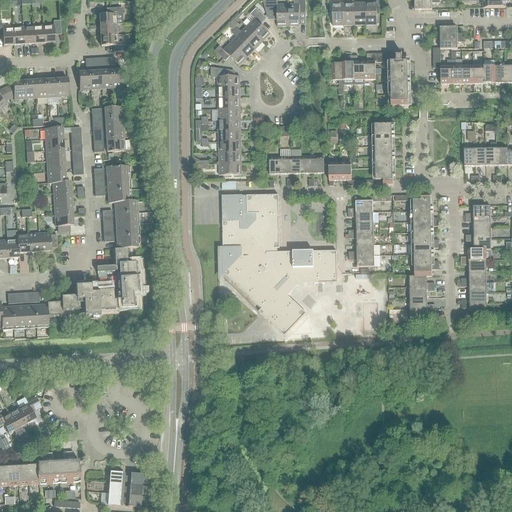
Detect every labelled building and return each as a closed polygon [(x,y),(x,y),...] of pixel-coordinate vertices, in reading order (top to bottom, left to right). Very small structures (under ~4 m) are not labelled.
[(298,0),(299,5),(287,5),(288,28),(299,27),(299,13),(304,13),(304,0),(298,0)] [(439,4),(438,0),(416,0),(414,0),(414,11),(431,11),(431,4),(439,4)] [(505,8),(504,0),(482,0),(482,9),(505,8)] [(276,28),(288,28),(287,5),(277,5),(277,3),(263,3),(267,16),(276,15),(276,28)] [(332,27),(343,26),(343,4),(331,4),(332,27)] [(343,26),(354,26),(354,4),(343,4),(343,26)] [(354,4),(354,26),(365,26),(364,4),(354,4)] [(376,4),(364,4),(365,26),(376,26),(376,4)] [(98,16),(99,26),(116,25),(116,24),(122,24),(121,14),(121,8),(117,9),(117,8),(105,9),(105,15),(98,16)] [(254,19),(246,27),(262,43),(270,35),(259,25),(266,19),(256,9),(250,16),(254,19)] [(0,20),(0,38),(2,39),(3,47),(13,46),(12,29),(2,29),(1,21),(0,20)] [(43,27),(44,44),(54,43),(54,36),(60,35),(59,21),(53,22),(53,26),(43,27)] [(117,35),(116,25),(99,26),(100,36),(117,35)] [(33,45),(32,27),(22,28),(23,45),(33,45)] [(44,44),(43,27),(32,27),(33,45),(44,44)] [(254,51),(262,43),(246,27),(241,32),(237,28),(234,31),(254,51)] [(23,45),(22,28),(12,29),(13,46),(23,45)] [(439,39),(464,39),(464,34),(456,35),(456,28),(439,28),(439,39)] [(236,38),(231,43),(247,59),(254,51),(234,31),(232,34),(236,38)] [(100,36),(100,47),(112,46),(113,53),(127,52),(126,45),(122,46),(122,43),(117,43),(117,35),(100,36)] [(440,50),(457,50),(457,43),(465,43),(464,39),(439,39),(439,49),(439,50),(440,50)] [(239,67),(247,59),(231,43),(223,51),(219,47),(214,51),(225,62),(229,57),(239,67)] [(375,64),(390,63),(391,107),(408,107),(407,63),(401,63),(401,54),(374,55),(375,64)] [(375,81),(375,64),(374,55),(370,55),(370,64),(364,64),(364,81),(375,81)] [(353,81),(353,57),(348,57),(349,64),(342,64),(342,81),(353,81)] [(364,81),(364,64),(357,64),(357,57),(353,57),(353,81),(364,81)] [(440,68),(440,70),(440,86),(451,85),(451,61),(446,61),(447,68),(440,68)] [(451,85),(462,85),(462,68),(455,68),(455,61),(451,61),(451,85)] [(342,81),(342,64),(331,64),(331,82),(338,81),(338,89),(343,89),(342,81)] [(494,85),(494,67),(483,68),(484,85),(494,85)] [(494,85),(505,84),(505,67),(494,67),(494,85)] [(473,85),(473,68),(462,68),(462,85),(473,85)] [(473,85),(484,85),(483,68),(473,68),(473,85)] [(217,89),(239,88),(239,77),(233,77),(232,72),(211,69),(211,78),(217,78),(217,89)] [(112,89),(111,71),(100,72),(101,90),(112,89)] [(122,71),(111,71),(112,89),(123,89),(122,71)] [(101,90),(100,72),(89,73),(90,91),(101,90)] [(90,91),(89,73),(78,73),(79,91),(90,91)] [(67,79),(56,80),(57,98),(68,97),(67,79)] [(56,80),(45,81),(46,99),(57,98),(56,80)] [(45,81),(34,82),(35,99),(46,99),(45,81)] [(12,85),(3,89),(8,100),(13,97),(13,101),(25,100),(23,82),(12,83),(12,85)] [(34,82),(23,82),(25,100),(35,99),(34,82)] [(217,100),(239,99),(239,88),(217,89),(217,100)] [(0,111),(6,104),(4,102),(8,100),(3,89),(0,90),(0,111)] [(217,111),(240,110),(239,99),(217,100),(217,111)] [(103,109),(104,120),(122,119),(121,108),(103,109)] [(217,111),(218,122),(240,121),(240,110),(217,111)] [(123,130),(122,119),(104,120),(105,131),(123,130)] [(218,133),(240,132),(240,121),(218,122),(218,133)] [(375,181),(352,181),(352,187),(392,186),(391,126),(374,126),(375,181)] [(288,128),(279,128),(279,138),(288,138),(288,128)] [(45,141),(62,140),(62,129),(44,130),(45,141)] [(105,131),(105,142),(123,141),(123,130),(105,131)] [(218,143),(240,143),(240,132),(218,133),(218,143)] [(62,140),(45,141),(45,152),(63,151),(62,140)] [(124,152),(123,141),(105,142),(106,153),(124,152)] [(218,154),(240,154),(240,143),(218,143),(218,154)] [(507,149),(496,150),(496,167),(507,167),(507,149)] [(475,167),(474,150),(463,150),(464,168),(475,167)] [(485,150),(474,150),(475,167),(485,167),(485,150)] [(496,167),(496,150),(485,150),(485,167),(496,167)] [(63,151),(45,152),(46,163),(64,162),(63,151)] [(218,154),(218,165),(241,165),(240,154),(218,154)] [(323,175),(323,157),(312,158),(312,175),(323,175)] [(269,176),(280,175),(279,158),(268,158),(269,176)] [(290,175),(290,158),(279,158),(280,175),(290,175)] [(301,175),(301,158),(290,158),(290,175),(301,175)] [(312,175),(312,158),(301,158),(301,175),(312,175)] [(64,162),(46,163),(47,173),(64,172),(64,162)] [(339,164),(328,165),(329,187),(333,187),(333,182),(340,182),(339,164)] [(352,187),(352,181),(351,181),(350,164),(339,164),(340,182),(346,182),(346,187),(352,187)] [(241,165),(218,165),(219,177),(241,176),(241,165)] [(114,204),(134,202),(128,202),(126,168),(115,168),(115,167),(106,168),(108,204),(114,204)] [(64,172),(47,173),(47,185),(52,185),(52,184),(65,183),(64,172)] [(235,190),(235,182),(221,183),(221,191),(235,190)] [(52,184),(52,185),(53,195),(71,194),(70,183),(65,183),(52,184)] [(94,189),(94,197),(104,197),(104,188),(94,189)] [(71,194),(53,195),(53,206),(71,205),(71,194)] [(223,274),(254,304),(304,253),(275,253),(274,249),(279,249),(278,196),(246,197),(242,197),(242,196),(221,197),(223,274)] [(431,271),(438,271),(438,262),(431,262),(431,249),(438,249),(438,241),(431,241),(430,228),(438,228),(437,219),(430,219),(430,196),(395,197),(395,202),(413,202),(414,277),(409,278),(409,321),(427,321),(427,314),(435,314),(434,306),(426,306),(426,293),(434,292),(434,284),(426,284),(426,278),(431,278),(431,271)] [(347,210),(347,214),(373,213),(372,203),(390,202),(390,197),(368,197),(368,202),(355,203),(355,209),(347,210)] [(137,249),(134,202),(114,204),(117,250),(128,250),(137,249)] [(71,205),(53,206),(54,217),(72,216),(71,205)] [(465,219),(490,218),(490,207),(472,208),(473,214),(465,215),(465,219)] [(101,212),(102,220),(112,220),(111,211),(101,212)] [(355,225),(373,224),(373,213),(347,214),(347,218),(355,218),(355,225)] [(72,216),(54,217),(55,228),(57,228),(57,234),(69,233),(69,227),(73,227),(72,216)] [(490,229),(490,218),(465,219),(465,223),(473,223),(473,229),(490,229)] [(348,231),(348,235),(373,235),(373,224),(355,225),(356,231),(348,231)] [(490,240),(490,229),(473,229),(473,236),(465,236),(465,240),(490,240)] [(49,234),(38,235),(39,253),(50,252),(50,249),(56,248),(55,236),(49,236),(49,234)] [(103,235),(103,243),(113,243),(113,234),(103,235)] [(18,254),(28,253),(27,235),(16,236),(16,241),(17,241),(18,254)] [(38,235),(27,235),(28,253),(39,253),(38,235)] [(373,235),(348,235),(348,239),(348,240),(356,240),(356,246),(373,246),(373,235)] [(491,251),(490,240),(465,240),(465,245),(473,245),(473,251),(485,251),(491,251)] [(18,259),(18,254),(17,241),(16,241),(6,241),(7,259),(18,259)] [(373,257),(373,246),(356,246),(356,253),(348,253),(348,257),(373,257)] [(112,250),(113,266),(120,265),(129,265),(129,264),(128,250),(117,250),(112,250)] [(460,258),(460,262),(485,262),(485,251),(473,251),(468,251),(468,258),(460,258)] [(337,284),(336,252),(304,253),(254,304),(261,310),(258,313),(284,337),(306,314),(287,296),(301,282),(303,284),(337,284)] [(374,268),(373,257),(348,257),(348,261),(356,261),(356,268),(374,268)] [(468,273),(486,273),(485,262),(460,262),(460,266),(468,266),(468,273)] [(138,294),(136,264),(129,264),(129,265),(120,265),(122,294),(123,294),(124,301),(120,301),(120,309),(135,308),(134,300),(133,300),(132,294),(138,294)] [(460,279),(460,284),(486,283),(486,273),(468,273),(468,279),(460,279)] [(469,294),(486,294),(486,283),(460,284),(461,287),(461,288),(469,288),(469,294)] [(113,309),(113,301),(112,290),(97,291),(97,292),(90,293),(90,285),(74,286),(75,296),(76,296),(77,310),(83,310),(84,318),(99,317),(99,313),(113,312),(113,309)] [(30,304),(39,303),(38,293),(29,294),(30,304)] [(461,301),(461,305),(486,305),(486,294),(469,294),(469,301),(461,301)] [(7,305),(16,305),(15,295),(7,295),(7,305)] [(76,296),(75,296),(60,296),(61,302),(62,301),(62,313),(77,312),(77,310),(76,296)] [(46,302),(46,306),(47,319),(63,318),(62,313),(62,301),(61,302),(46,302)] [(48,326),(47,319),(46,306),(0,309),(0,304),(0,323),(1,323),(1,329),(48,326)] [(486,316),(486,305),(461,305),(461,310),(469,309),(469,316),(486,316)] [(36,400),(18,409),(26,425),(35,420),(32,413),(41,409),(36,400)] [(18,409),(9,414),(22,439),(27,437),(24,431),(22,430),(21,427),(26,425),(18,409)] [(22,439),(9,414),(0,419),(0,418),(0,419),(3,425),(3,426),(7,435),(14,431),(15,434),(15,436),(18,442),(22,439)] [(0,487),(79,483),(79,472),(78,461),(72,461),(72,452),(65,453),(65,462),(52,463),(51,454),(44,454),(45,463),(36,463),(37,465),(32,466),(31,457),(22,457),(22,466),(0,467),(0,487)] [(123,485),(124,474),(109,473),(109,484),(123,485)] [(128,474),(127,486),(141,487),(142,475),(128,474)] [(122,496),(123,485),(109,484),(108,495),(122,496)] [(141,497),(141,487),(127,486),(126,496),(141,497)] [(121,507),(122,496),(108,495),(107,506),(121,507)] [(140,509),(141,497),(126,496),(125,507),(140,509)]
